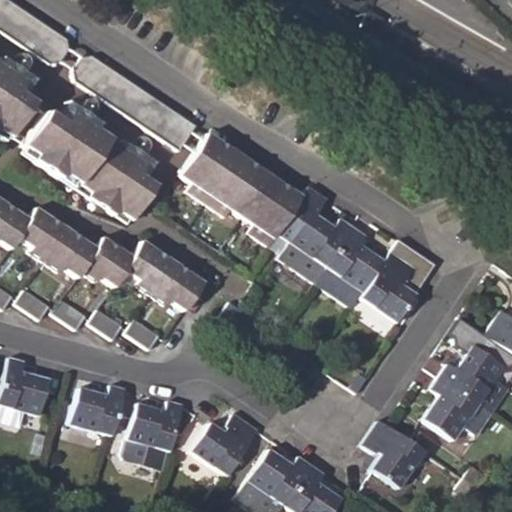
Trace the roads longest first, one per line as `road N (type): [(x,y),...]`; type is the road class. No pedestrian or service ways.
road 1 (residential): [(45,0),(255,140),(436,244),(456,259),(456,285),(369,409),(326,428),(214,374),(146,378),(0,338)]
road 2 (secondary): [(511,140),(269,0)]
